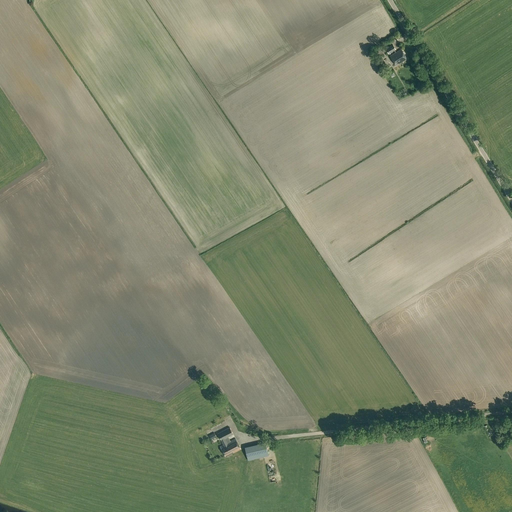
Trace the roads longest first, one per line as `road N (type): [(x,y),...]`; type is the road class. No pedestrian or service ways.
road 1 (unclassified): [(511,200),(390,0)]
road 2 (unclassified): [(301,435),(511,411)]
